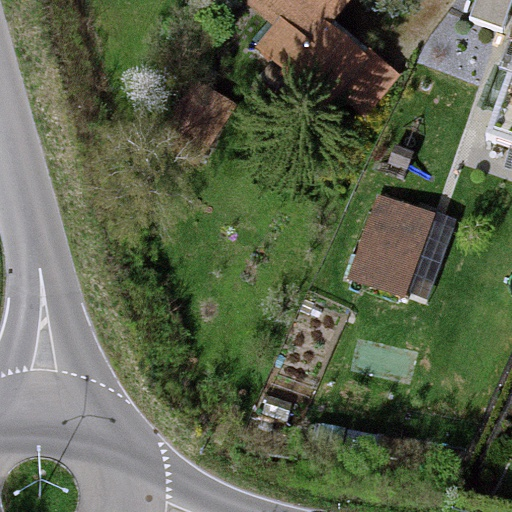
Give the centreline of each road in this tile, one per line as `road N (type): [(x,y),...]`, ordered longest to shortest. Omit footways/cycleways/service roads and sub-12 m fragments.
road 1 (unclassified): [(0,107),(45,283),(50,355),(43,411)]
road 2 (unclassified): [(123,510),(110,449),(74,418),(43,411)]
